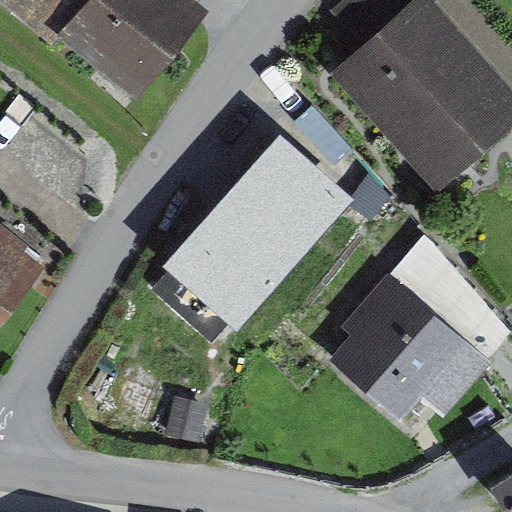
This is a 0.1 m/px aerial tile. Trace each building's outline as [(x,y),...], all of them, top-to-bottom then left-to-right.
[(215,0),(31,0),(149,95),(221,5),(215,0)] [(378,45),(349,70),(452,192),(511,141),(511,67),(454,0),(354,0),(346,7),(378,45)] [(383,214),(275,134),(218,211),(325,291),(383,214)] [(0,217),(0,341),(60,262),(0,217)] [(511,298),(441,235),(362,322),(376,335),(352,361),(419,420),(435,403),(452,418),(511,350),(511,298)] [(511,511),(511,469),(494,476),(507,511),(511,511)]
